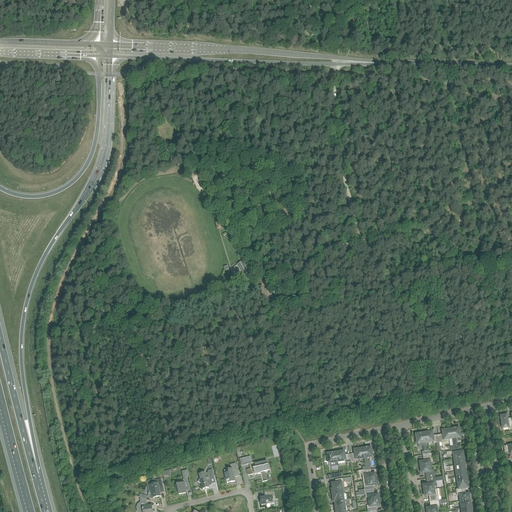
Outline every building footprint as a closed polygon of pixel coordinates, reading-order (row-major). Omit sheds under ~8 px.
[(243,261),(238,265),(244,275),(245,275),(250,272),(248,270),(251,269),(247,263),(245,265),(245,264),(243,261)] [(502,416),(501,416),(503,428),(508,428),(509,428),(509,429),(511,428),(511,418),(508,420),(508,419),(507,415),(506,415),(505,415),(502,415),(502,416)] [(454,446),(451,447),(451,450),(458,449),(459,449),(459,445),(457,446),(457,445),(456,438),(461,438),(460,433),(460,430),(459,428),(451,429),(452,439),(453,441),(454,446)] [(450,439),(452,439),(451,429),(446,430),(443,431),(443,432),(443,435),(438,436),(439,443),(445,442),(445,440),(450,439)] [(433,436),(433,433),(433,432),(429,433),(424,433),(426,443),(433,442),(434,444),(439,443),(438,436),(433,436)] [(424,433),(416,435),(417,444),(418,444),(419,446),(423,445),(424,445),(426,445),(426,443),(424,433)] [(371,447),(363,449),(364,458),(366,467),(369,466),(369,467),(371,466),(370,461),(368,461),(367,458),(368,458),(373,457),(371,447)] [(353,455),(350,455),(351,460),(351,462),(357,461),(357,459),(364,458),(363,449),(360,449),(358,449),(355,450),(355,451),(355,453),(355,454),(353,455)] [(344,451),(336,453),(338,462),(340,462),(345,461),(346,463),(351,462),(350,455),(345,456),(345,453),(344,451)] [(458,453),(458,451),(447,453),(447,455),(454,454),(454,459),(464,458),(463,452),(458,453)] [(336,453),(328,454),(329,463),(330,463),(331,467),(336,466),(338,465),(338,462),(336,453)] [(432,454),(430,454),(424,455),(425,461),(420,462),(421,468),(431,466),(430,462),(433,462),(432,454)] [(250,457),(240,459),(242,466),(250,464),(251,469),(247,470),(248,475),(258,473),(258,474),(261,473),(261,472),(269,470),(268,465),(263,466),(262,462),(255,464),(255,462),(252,463),(250,457)] [(229,473),(225,473),(227,480),(231,479),(231,482),(235,481),(234,477),(236,477),(239,476),(238,471),(238,470),(236,464),(233,464),(230,465),(231,469),(228,470),(229,473)] [(431,470),(431,466),(421,468),(422,473),(426,472),(427,478),(435,477),(434,470),(431,470)] [(363,481),(376,479),(375,474),(371,474),(370,469),(363,470),(359,471),(359,475),(362,474),(363,481)] [(200,478),(198,482),(202,484),(203,489),(209,488),(209,486),(212,485),(212,484),(215,483),(214,478),(212,470),(208,471),(209,473),(206,474),(206,473),(199,474),(200,478)] [(424,485),(423,485),(424,486),(424,491),(434,489),(437,489),(436,485),(436,482),(436,481),(444,480),(443,476),(435,477),(427,478),(428,482),(428,485),(427,485),(424,485)] [(333,489),(333,490),(342,488),(344,488),(344,482),(352,481),(352,477),(343,479),(337,480),(337,483),(333,483),(333,486),(333,489)] [(175,485),(176,491),(177,491),(177,490),(178,490),(179,495),(186,493),(187,493),(186,491),(186,488),(188,488),(189,488),(187,479),(184,480),(183,480),(184,483),(183,483),(177,484),(177,485),(175,485)] [(365,492),(373,490),(372,485),(377,485),(376,479),(363,481),(365,492)] [(154,480),(146,482),(147,482),(150,486),(151,488),(149,493),(148,497),(152,496),(153,498),(159,497),(161,496),(160,494),(160,493),(159,488),(163,487),(161,480),(153,481),(154,480)] [(468,488),(467,482),(458,483),(459,489),(456,490),(457,493),(464,492),(464,489),(468,488)] [(437,489),(424,491),(425,495),(425,496),(426,496),(429,496),(430,496),(431,502),(439,500),(437,493),(437,489)] [(374,495),(373,490),(365,492),(366,498),(369,498),(369,502),(379,500),(378,495),(374,495)] [(274,500),(273,491),(270,491),(265,492),(265,497),(261,498),(261,500),(256,500),(256,501),(261,500),(262,505),(267,504),(273,503),(273,500),(274,500)] [(465,495),(464,492),(457,493),(457,496),(460,495),(461,501),(470,500),(469,494),(465,495)] [(147,506),(146,499),(139,497),(140,497),(141,503),(138,505),(137,507),(137,508),(138,511),(152,511),(152,506),(147,506)] [(428,508),(427,508),(427,510),(427,511),(437,511),(437,509),(440,508),(439,504),(440,504),(446,503),(446,499),(442,500),(439,500),(431,502),(431,508),(430,508),(428,508)] [(368,511),(370,511),(376,511),(375,506),(380,506),(379,500),(369,502),(370,505),(367,506),(368,511)]
